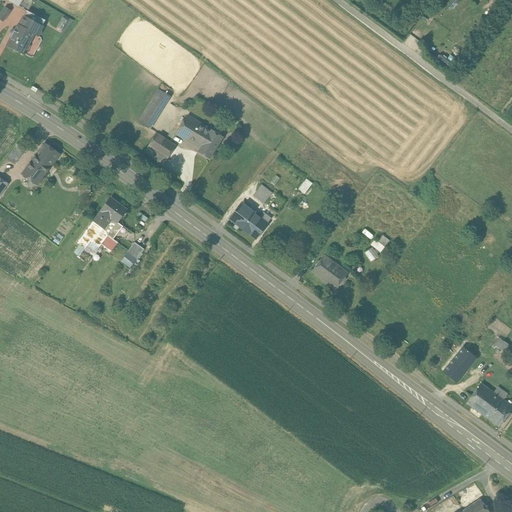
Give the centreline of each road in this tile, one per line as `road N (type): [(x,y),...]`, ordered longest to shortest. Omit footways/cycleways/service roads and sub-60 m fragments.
road 1 (primary): [(503,462),(159,200),(0,91)]
road 2 (track): [(511,127),(341,0)]
